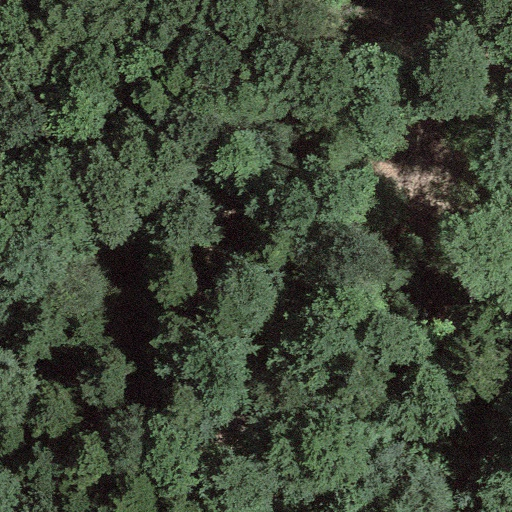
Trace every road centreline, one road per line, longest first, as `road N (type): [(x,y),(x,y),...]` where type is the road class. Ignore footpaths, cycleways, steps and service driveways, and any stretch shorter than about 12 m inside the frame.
road 1 (track): [(511,390),(386,430),(235,432),(43,393),(0,373)]
road 2 (track): [(349,0),(139,125),(61,156),(0,153)]
